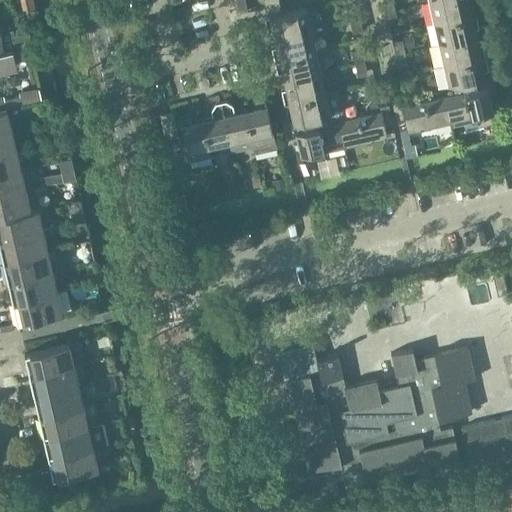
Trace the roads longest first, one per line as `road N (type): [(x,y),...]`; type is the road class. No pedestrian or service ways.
road 1 (residential): [(159,283),(511,203)]
road 2 (tertiary): [(212,511),(159,283)]
road 3 (tertiary): [(159,283),(110,77)]
road 4 (residential): [(110,77),(228,51)]
